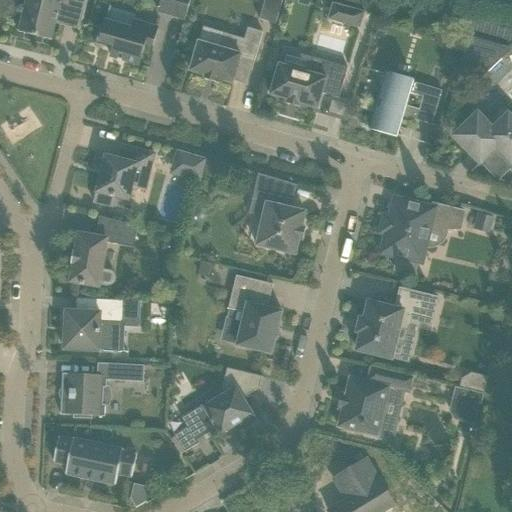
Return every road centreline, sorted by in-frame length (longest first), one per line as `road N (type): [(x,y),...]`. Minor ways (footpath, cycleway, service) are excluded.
road 1 (residential): [(176,511),(287,448),(357,167)]
road 2 (residential): [(357,167),(81,93)]
road 3 (residential): [(29,511),(9,458),(13,386),(28,362),(31,243)]
road 4 (residential): [(31,243),(52,224),(81,93)]
road 5 (residential): [(484,194),(357,167)]
